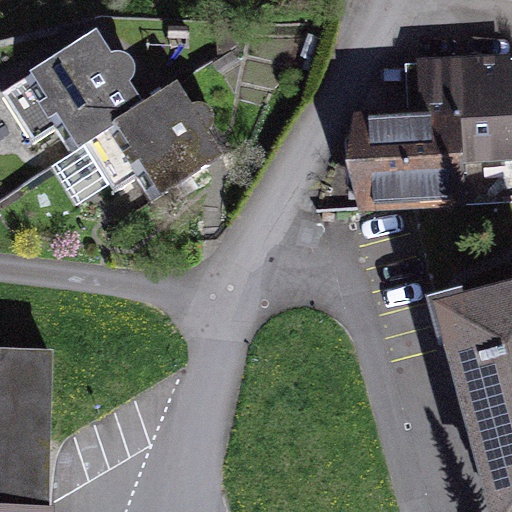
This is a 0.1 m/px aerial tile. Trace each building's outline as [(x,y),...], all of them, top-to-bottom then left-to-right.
[(97,34),(0,95),(32,147),(55,133),(71,158),(84,150),(115,130),(113,126),(143,108),(130,87),(136,76),(134,64),(125,56),(112,57),(97,34)] [(421,116),(353,120),(345,169),(360,218),(466,213),(465,206),(511,205),(511,60),(417,63),(421,116)] [(113,126),(115,130),(84,150),(114,195),(135,182),(152,206),(224,160),(210,135),(214,126),(213,115),(202,108),(191,109),(179,87),(143,108),(113,126)] [(511,511),(511,292),(432,314),(487,511),(511,511)] [(50,511),(53,355),(0,353),(0,511),(50,511)]
